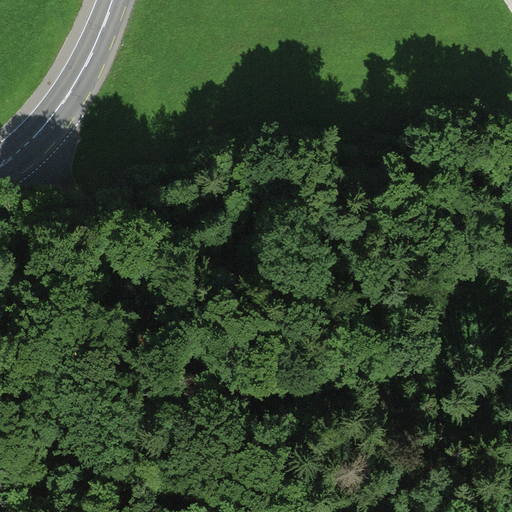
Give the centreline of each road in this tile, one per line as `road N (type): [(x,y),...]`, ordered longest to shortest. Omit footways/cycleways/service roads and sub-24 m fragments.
road 1 (track): [(9,161),(288,297),(354,366),(428,511)]
road 2 (secondary): [(113,0),(79,80),(0,167)]
